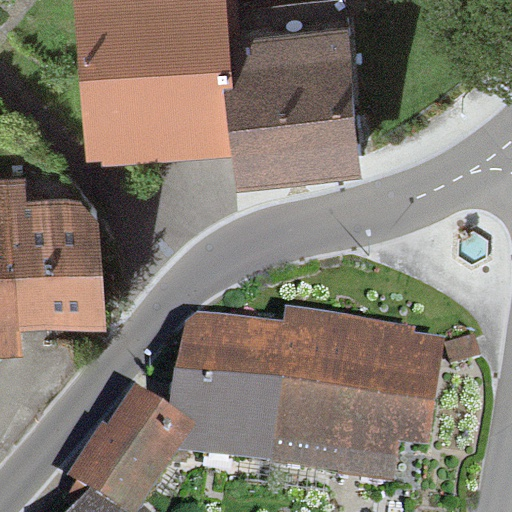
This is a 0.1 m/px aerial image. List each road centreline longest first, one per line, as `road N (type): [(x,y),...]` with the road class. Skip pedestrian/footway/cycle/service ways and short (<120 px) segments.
road 1 (tertiary): [(0,503),(94,386),(201,274),(248,242),(511,155)]
road 2 (track): [(201,274),(0,86)]
